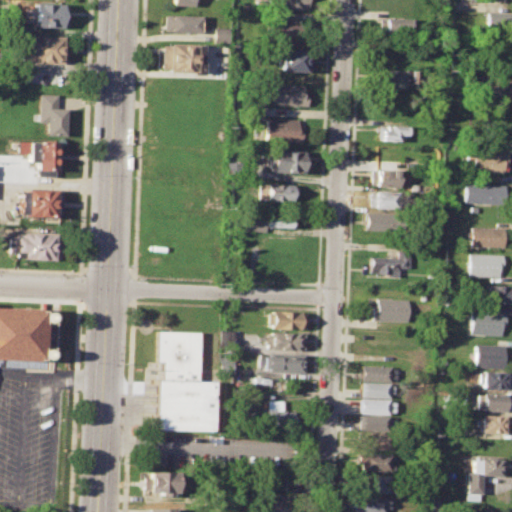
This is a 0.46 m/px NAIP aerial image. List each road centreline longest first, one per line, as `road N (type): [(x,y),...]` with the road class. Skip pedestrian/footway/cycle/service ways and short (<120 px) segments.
road 1 (residential): [(345,0),(322,511)]
road 2 (secondary): [(104,289),(116,0)]
road 3 (residential): [(104,289),(331,298)]
road 4 (secondary): [(95,511),(104,289)]
